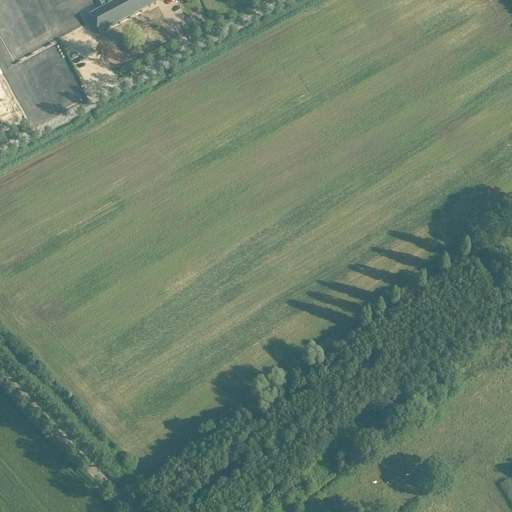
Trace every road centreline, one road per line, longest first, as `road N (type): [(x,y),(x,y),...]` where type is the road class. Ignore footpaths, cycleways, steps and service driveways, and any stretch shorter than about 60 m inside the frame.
road 1 (tertiary): [(0,154),(286,0)]
road 2 (unclassified): [(131,511),(0,372)]
